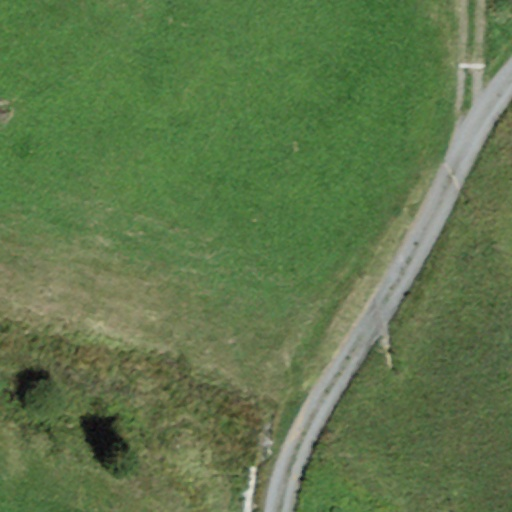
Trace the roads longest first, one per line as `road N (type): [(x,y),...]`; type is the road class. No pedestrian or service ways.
road 1 (track): [(284,511),(303,436),(463,137),(511,88)]
road 2 (track): [(463,137),(470,0)]
